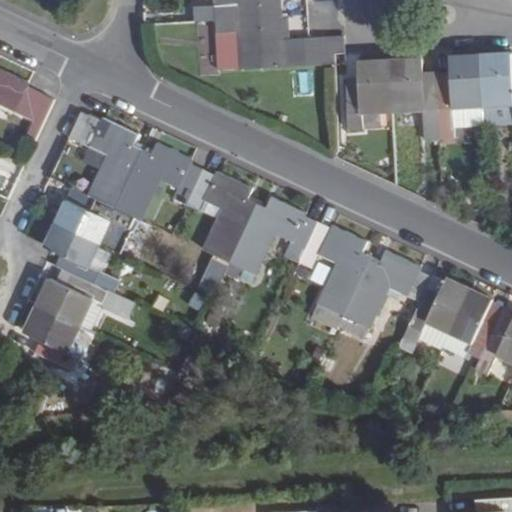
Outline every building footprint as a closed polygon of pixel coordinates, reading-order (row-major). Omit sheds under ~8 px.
[(195,4),(196,20),(217,18),(284,15),(283,0),(215,0),(216,3),(195,4)] [(336,53),(345,52),(345,36),(286,39),(284,15),(217,18),(220,69),(325,64),(336,63),(336,53)] [(511,56),(511,55),(482,57),(484,106),(511,104),(511,56)] [(455,108),(484,106),(482,57),(452,59),(452,74),(454,87),(438,88),(440,123),(441,141),(456,141),(456,128),(455,123),(455,108)] [(421,60),(391,62),(394,111),(424,109),(426,142),(441,141),(440,123),(438,88),(423,88),(422,76),(421,60)] [(380,112),(394,111),(391,62),(361,64),(362,80),(348,81),(350,129),(381,127),(380,112)] [(0,104),(29,119),(35,121),(26,138),(35,142),(55,98),(42,92),(28,85),(30,81),(0,67),(0,104)] [(438,88),(454,87),(452,74),(437,75),(438,88)] [(438,88),(437,75),(422,76),(423,88),(438,88)] [(485,124),(511,122),(511,104),(484,106),(485,124)] [(455,123),(456,128),(486,127),(485,124),(484,106),(455,108),(455,123)] [(90,194),(117,206),(144,146),(135,143),(139,133),(105,117),(103,121),(81,111),(69,137),(91,146),(108,155),(101,170),(90,194)] [(188,203),(192,193),(203,168),(191,163),(193,159),(157,142),(153,150),(144,146),(117,206),(126,210),(139,216),(142,218),(160,179),(178,187),(175,198),(188,203)] [(84,161),(101,170),(108,155),(91,146),(84,161)] [(204,247),(231,260),(259,200),(249,195),(253,187),(219,171),(218,175),(203,168),(192,193),(188,203),(202,210),(207,200),(222,207),(218,218),(204,247)] [(84,206),(70,199),(59,222),(100,242),(110,219),(120,223),(126,210),(117,206),(90,194),(84,206)] [(286,254),(301,261),(319,222),(305,216),(306,212),(272,196),(267,204),(259,200),(231,260),(256,272),(275,233),(293,241),(286,254)] [(202,210),(218,218),(222,207),(207,200),(202,210)] [(109,246),(122,252),(139,216),(126,210),(120,223),(110,219),(100,242),(109,246)] [(90,265),(100,242),(59,222),(47,246),(53,248),(63,253),(58,265),(74,273),(93,281),(110,290),(116,278),(98,270),(90,265)] [(331,228),(319,222),(301,261),(313,267),(320,253),(338,261),(319,302),(312,318),(337,330),(339,326),(345,314),(373,254),(364,250),(368,240),(333,223),(331,228)] [(100,242),(90,265),(98,270),(109,246),(100,242)] [(382,258),(373,254),(345,314),(339,326),(364,339),(389,287),(402,292),(420,301),(427,286),(430,280),(431,276),(419,269),(421,265),(386,249),(382,258)] [(68,286),(52,278),(39,305),(81,325),(93,297),(104,303),(102,307),(130,320),(138,303),(110,290),(93,281),(74,273),(68,286)] [(440,292),(443,286),(444,283),(431,276),(430,280),(427,286),(440,292)] [(427,318),(451,330),(470,288),(447,277),(444,283),(443,286),(440,292),(427,286),(420,301),(408,326),(404,335),(399,344),(411,351),(418,337),(422,328),(427,318)] [(488,307),(492,298),(470,288),(451,330),(472,340),(468,350),(481,356),(499,320),(485,313),(488,307)] [(408,326),(420,301),(402,292),(390,317),(408,326)] [(102,307),(104,303),(93,297),(81,325),(93,330),(104,308),(102,307)] [(80,326),(81,325),(39,305),(26,332),(43,339),(37,353),(73,370),(78,357),(68,352),(80,326)] [(488,307),(485,313),(499,320),(502,313),(488,307)] [(511,325),(511,317),(502,313),(499,320),(511,326),(511,325)] [(427,318),(422,328),(418,337),(442,349),(442,347),(446,340),(451,330),(427,318)] [(499,353),(511,358),(511,325),(511,326),(499,320),(481,356),(476,368),(488,374),(494,362),(499,353)] [(97,334),(80,326),(68,352),(78,357),(84,360),(97,334)] [(442,347),(464,358),(468,350),(472,340),(451,330),(446,340),(442,347)] [(511,511),(511,499),(476,502),(476,511),(511,511)]
